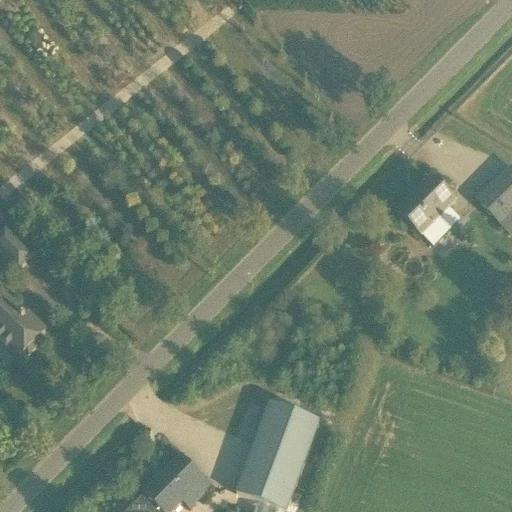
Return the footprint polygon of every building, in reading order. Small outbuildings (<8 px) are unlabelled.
[(511,239),(511,238),(511,169),(511,170),(477,203),(511,239)] [(449,210),(454,205),(431,182),(432,184),(414,203),(412,201),(398,216),(433,251),(461,223),(449,210)] [(0,247),(0,267),(14,282),(38,257),(14,234),(0,247)] [(24,322),(0,297),(0,347),(9,356),(17,347),(28,359),(40,347),(37,343),(45,334),(29,318),(24,322)] [(237,498),(273,511),(289,511),(321,426),(271,408),(270,407),(237,498)] [(189,510),(210,490),(180,461),(144,497),(145,499),(132,511),(174,511),(183,504),(189,510)]
